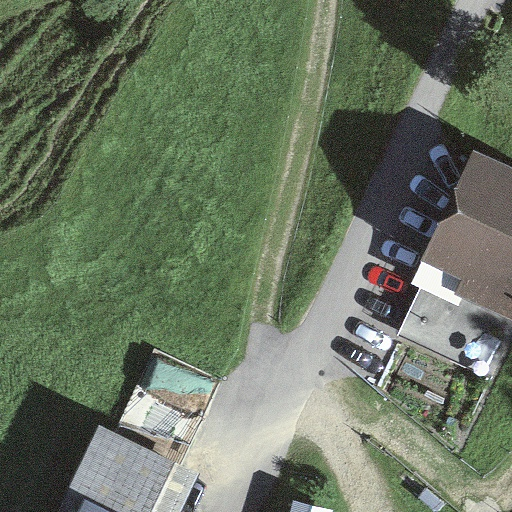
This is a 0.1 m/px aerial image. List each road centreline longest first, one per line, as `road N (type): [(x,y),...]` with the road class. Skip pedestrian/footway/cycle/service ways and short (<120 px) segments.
road 1 (unclassified): [(475,0),(307,336),(273,377),(218,511)]
road 2 (track): [(273,377),(267,322),(326,0)]
road 3 (track): [(291,356),(481,511)]
